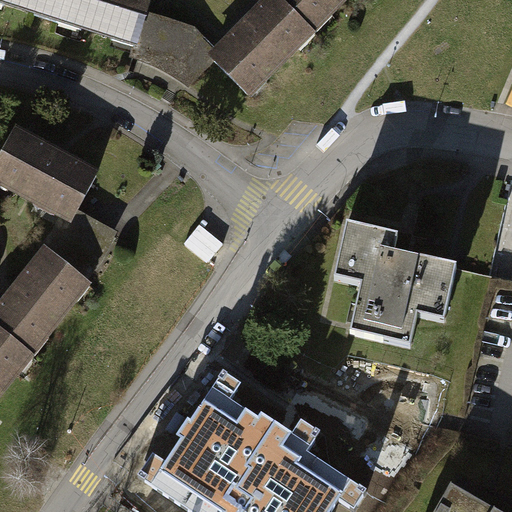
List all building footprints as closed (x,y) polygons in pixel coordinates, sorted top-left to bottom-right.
[(0,0),(0,2),(53,19),(59,0),(0,0)] [(59,0),(53,19),(132,44),(142,14),(145,0),(59,0)] [(213,52),(206,59),(211,63),(245,96),(309,31),(278,0),(264,0),(246,19),(225,40),(213,52)] [(278,0),(309,31),(339,0),(278,0)] [(191,30),(142,14),(132,44),(128,56),(173,73),(189,88),(211,63),(206,59),(213,52),(207,46),(191,30)] [(13,131),(0,155),(0,183),(59,216),(68,220),(71,215),(93,174),(59,155),(13,131)] [(37,249),(41,252),(77,280),(92,261),(106,234),(71,215),(68,220),(59,216),(51,233),(37,249)] [(341,224),(329,274),(357,281),(345,336),(382,344),(384,336),(410,342),(417,311),(443,317),(455,267),(391,253),(395,236),(341,224)] [(41,252),(0,303),(0,334),(25,355),(82,284),(77,280),(41,252)] [(0,334),(0,386),(25,355),(0,334)] [(235,409),(244,395),(226,383),(168,470),(156,462),(140,487),(178,511),(369,511),(376,502),(314,461),(326,442),(307,429),(298,443),(267,422),(263,428),(235,409)] [(489,511),(491,509),(447,484),(430,511),(489,511)]
